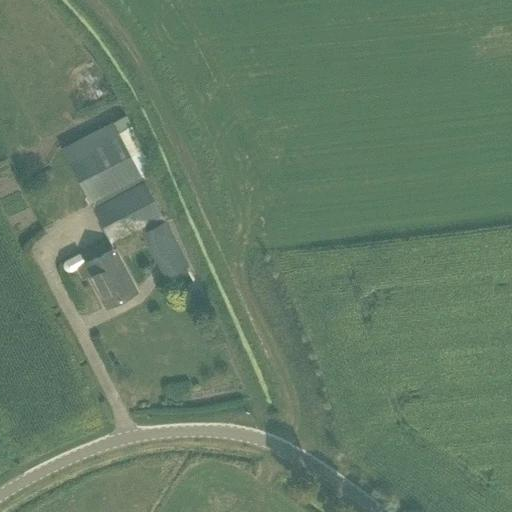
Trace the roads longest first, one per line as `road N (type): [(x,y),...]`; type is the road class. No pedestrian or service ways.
road 1 (track): [(300,463),(291,416),(156,110),(133,66),(78,0)]
road 2 (unclassified): [(370,511),(263,442),(188,435),(82,466),(4,511)]
